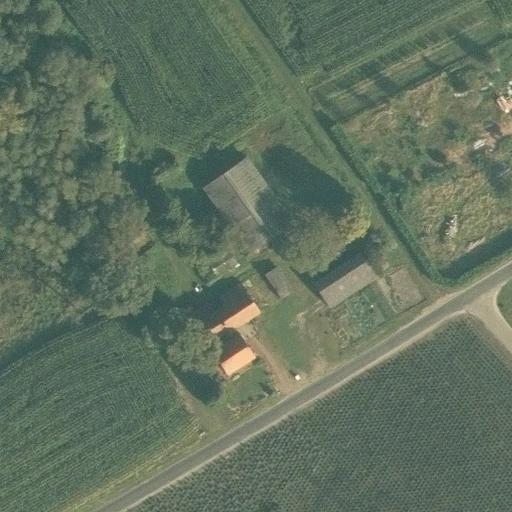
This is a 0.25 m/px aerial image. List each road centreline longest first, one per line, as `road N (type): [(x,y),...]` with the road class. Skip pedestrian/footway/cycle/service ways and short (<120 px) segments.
road 1 (unclassified): [(476,291),(99,511)]
road 2 (track): [(227,0),(440,312)]
